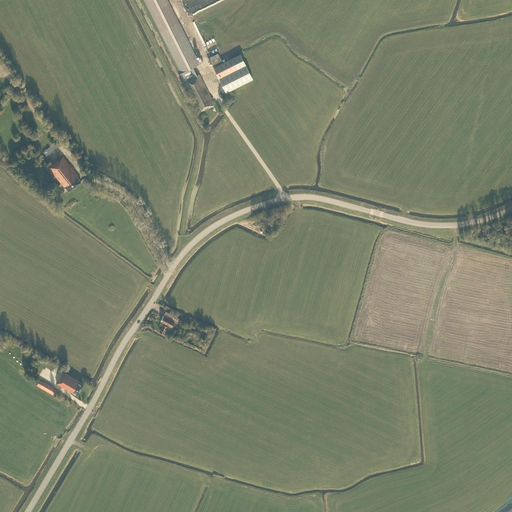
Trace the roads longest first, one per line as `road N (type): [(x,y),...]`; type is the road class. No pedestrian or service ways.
road 1 (tertiary): [(27,511),(172,266),(224,219),(307,196),(443,225),(511,208)]
road 2 (track): [(0,68),(88,176),(136,207),(172,266)]
